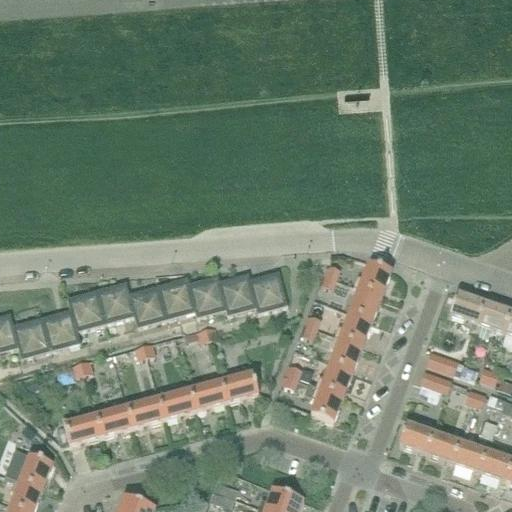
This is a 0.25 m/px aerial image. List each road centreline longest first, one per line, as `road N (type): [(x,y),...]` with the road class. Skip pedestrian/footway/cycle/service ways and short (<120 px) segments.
road 1 (residential): [(445,267),(354,239),(0,267)]
road 2 (residential): [(350,468),(275,441),(79,495),(65,511)]
road 3 (residential): [(445,267),(366,474)]
